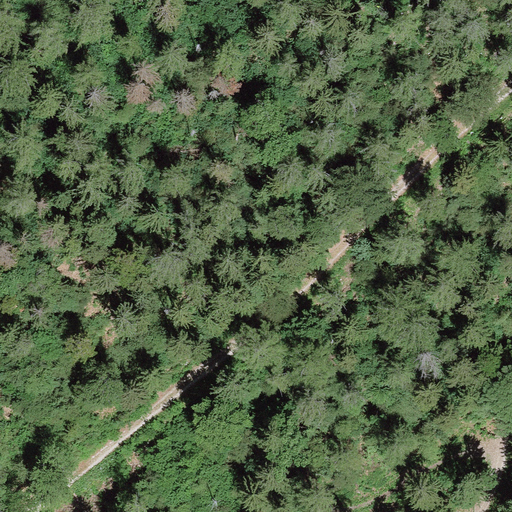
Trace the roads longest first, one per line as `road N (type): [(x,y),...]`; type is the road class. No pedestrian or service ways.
road 1 (track): [(28,511),(277,311),(511,91)]
road 2 (track): [(495,453),(451,455),(397,487),(320,511)]
